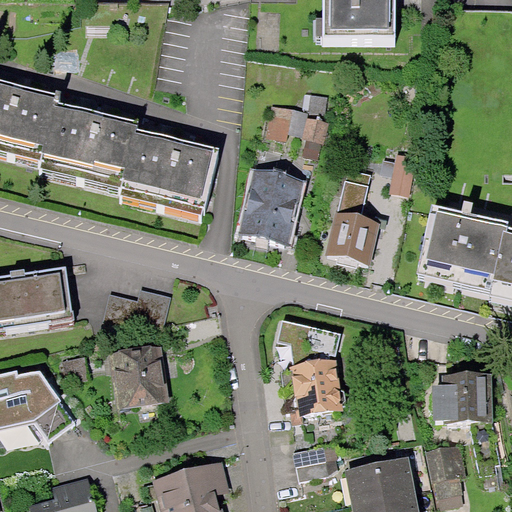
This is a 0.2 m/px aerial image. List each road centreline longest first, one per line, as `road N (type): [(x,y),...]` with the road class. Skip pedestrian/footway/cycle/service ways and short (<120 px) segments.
road 1 (unknown): [(223,0),(196,124),(225,140),(235,280)]
road 2 (residential): [(511,339),(235,280)]
road 3 (residential): [(235,280),(0,223)]
road 4 (residential): [(235,280),(262,511)]
